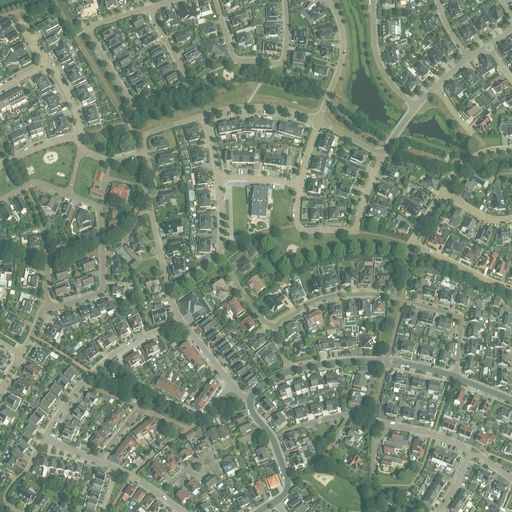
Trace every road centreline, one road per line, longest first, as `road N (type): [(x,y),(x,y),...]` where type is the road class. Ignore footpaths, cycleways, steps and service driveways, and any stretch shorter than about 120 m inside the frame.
road 1 (residential): [(456,377),(459,316),(390,296),(326,297),(276,327)]
road 2 (residential): [(89,28),(132,102),(183,89),(187,75),(149,8)]
road 3 (residential): [(299,186),(300,229),(354,232),(382,156)]
road 4 (residential): [(215,0),(234,59),(273,64),(284,57),(286,0)]
road 5 (residential): [(69,193),(99,209),(103,285),(93,296),(50,307)]
road 6 (residential): [(511,290),(413,244),(442,191)]
road 7 (residential): [(273,438),(364,411),(373,362)]
road 8 (residential): [(219,179),(219,257),(168,293)]
road 9 (residential): [(319,121),(343,54),(327,0)]
road 10 (residential): [(92,373),(132,381),(195,417),(208,415)]
road 11 (residential): [(50,307),(46,239),(25,186)]
road 12 (residential): [(372,0),(380,66),(416,106)]
